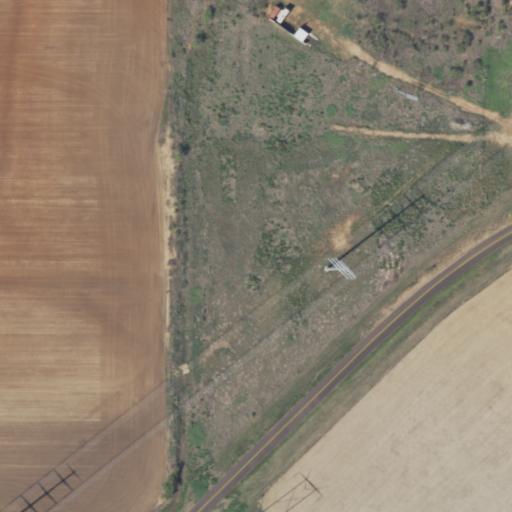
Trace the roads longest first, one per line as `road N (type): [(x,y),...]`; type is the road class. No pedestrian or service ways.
road 1 (tertiary): [(205,511),(395,326),(511,235)]
road 2 (track): [(511,84),(403,74),(346,53),(305,0)]
